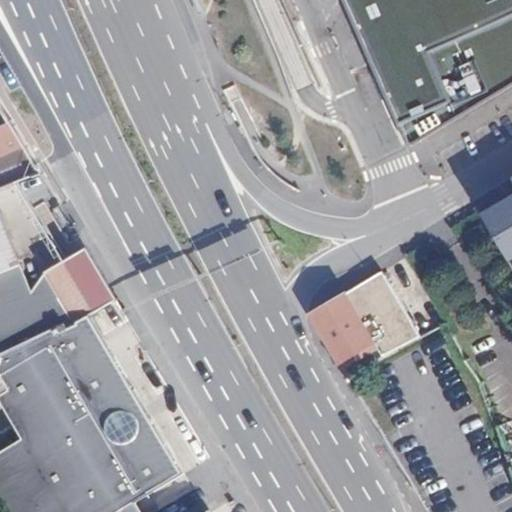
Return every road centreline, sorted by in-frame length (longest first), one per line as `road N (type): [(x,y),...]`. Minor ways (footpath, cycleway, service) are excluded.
road 1 (primary): [(29,0),(175,298)]
road 2 (residential): [(0,34),(90,203),(175,298)]
road 3 (primary): [(282,346),(161,110)]
road 4 (unclassified): [(372,235),(314,227),(280,211),(239,185),(161,110)]
road 5 (primary): [(175,298),(299,511)]
road 6 (primary): [(375,511),(282,346)]
road 7 (unclassified): [(372,235),(511,153)]
road 8 (unclassified): [(282,346),(313,275),(372,235)]
road 9 (primary): [(161,110),(111,0)]
